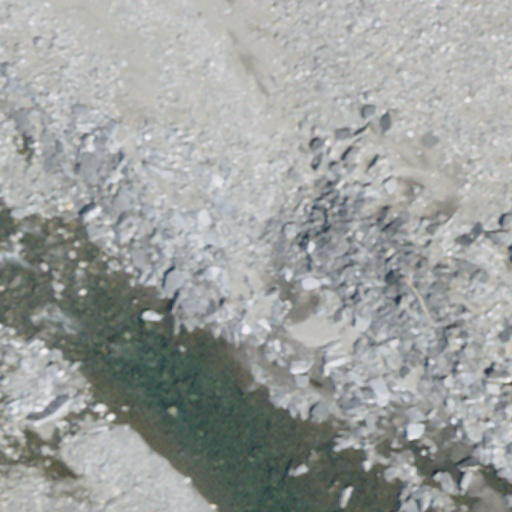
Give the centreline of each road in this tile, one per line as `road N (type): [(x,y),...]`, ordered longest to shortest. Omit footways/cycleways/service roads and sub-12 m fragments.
road 1 (track): [(443,44),(415,98),(398,171),(410,271),(511,374)]
road 2 (track): [(386,0),(443,44),(511,53)]
